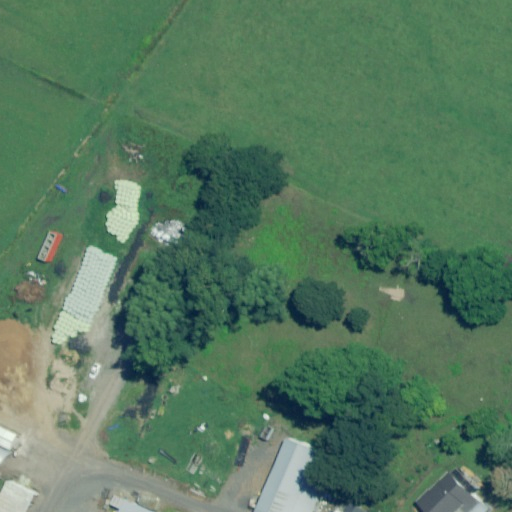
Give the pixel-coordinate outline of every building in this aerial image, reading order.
[(0,426),(0,445),(13,451),(20,437),(0,426)] [(317,511),(341,458),(297,439),(265,511),(317,511)] [(15,455),(0,447),(0,476),(4,478),(15,455)] [(473,482),(461,469),(424,503),(431,511),(491,511),(493,511),(470,485),(473,482)] [(32,511),(40,495),(14,483),(0,511),(32,511)] [(370,511),(353,502),(347,511),(370,511)]
